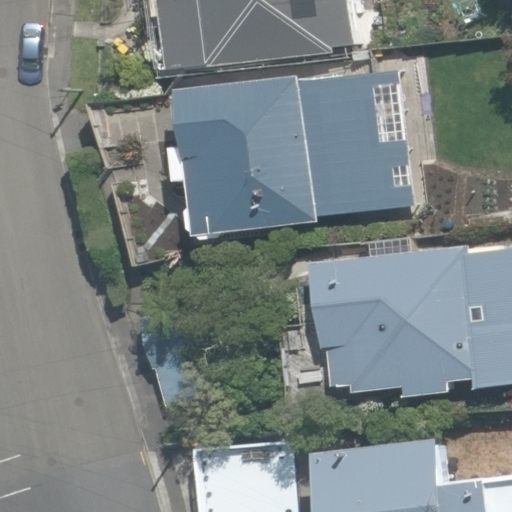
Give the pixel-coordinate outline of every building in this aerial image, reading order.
[(175,0),(187,77),(354,53),(346,0),(344,0),(331,2),(330,0),(175,0)] [(400,75),(179,93),(189,230),(411,213),(400,75)] [(328,398),(410,390),(410,400),(456,396),(454,380),(476,378),(477,384),(511,380),(511,247),(315,265),(328,398)] [(195,448),(201,511),(297,511),(290,439),(195,448)] [(327,511),(511,511),(511,476),(448,484),(443,441),(321,455),(327,511)]
